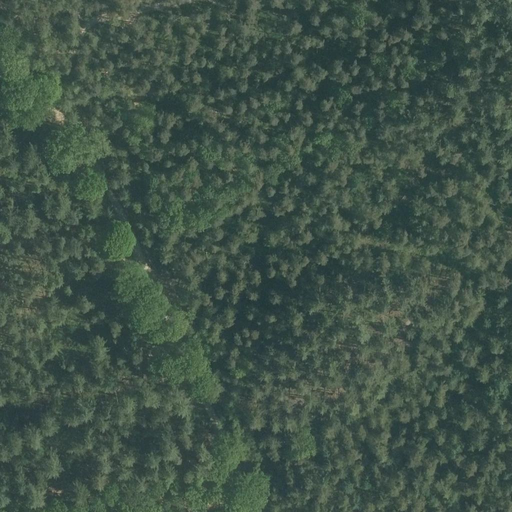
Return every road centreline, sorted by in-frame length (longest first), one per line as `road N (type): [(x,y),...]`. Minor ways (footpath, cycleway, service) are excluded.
road 1 (track): [(0,60),(62,124),(107,188),(255,511)]
road 2 (track): [(183,0),(82,26),(28,89)]
